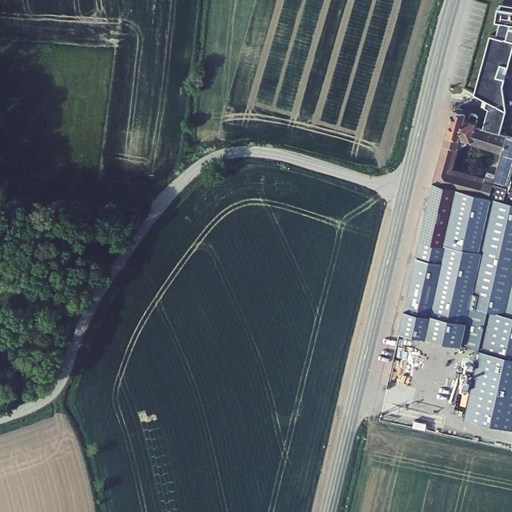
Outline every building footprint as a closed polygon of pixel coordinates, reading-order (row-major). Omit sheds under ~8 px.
[(511,41),(511,30),(491,25),(485,49),(508,55),(511,41)] [(453,249),(450,262),(463,266),(457,289),(511,301),(511,132),(506,131),(504,137),(484,132),(486,120),(480,117),(477,123),(472,122),(474,116),(461,112),(454,138),(467,141),(495,149),(487,180),(460,173),(465,150),(451,146),(426,242),(453,249)] [(451,146),(465,150),(467,141),(454,138),(451,146)] [(421,260),(448,268),(450,262),(453,249),(426,242),(421,260)] [(465,419),(490,425),(511,346),(511,301),(457,289),(463,266),(450,262),(448,268),(421,260),(406,319),(402,332),(480,355),(465,419)] [(511,346),(490,425),(511,430),(511,346)]
